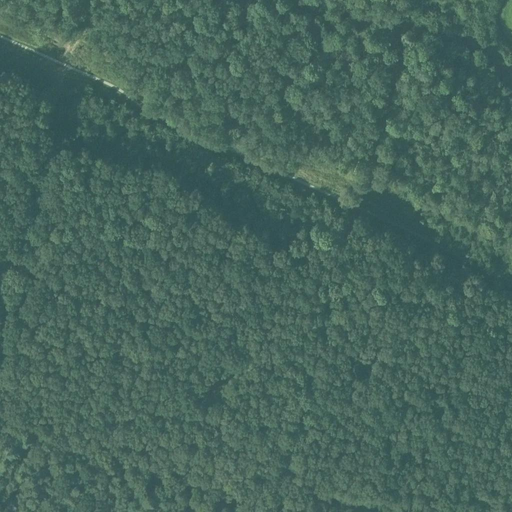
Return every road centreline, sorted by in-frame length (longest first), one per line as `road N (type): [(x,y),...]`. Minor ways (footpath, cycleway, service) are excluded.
road 1 (track): [(511,282),(417,230),(58,70)]
road 2 (track): [(58,70),(40,184),(0,258)]
